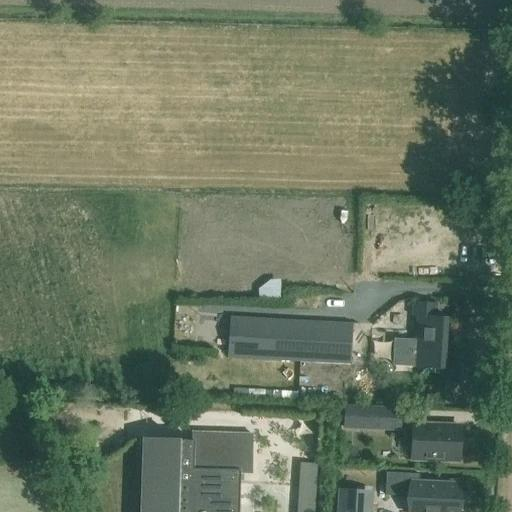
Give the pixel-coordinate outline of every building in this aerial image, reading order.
[(445,370),(448,318),(437,317),(437,304),(414,303),(413,317),(418,317),(415,369),(445,370)] [(232,317),(232,326),(230,354),(230,360),(350,366),(353,324),(232,317)] [(346,407),(345,428),(399,430),(400,409),(346,407)] [(419,421),(419,423),(411,423),(410,457),(457,459),(459,425),(433,424),(433,422),(419,421)] [(241,511),(242,498),(238,497),(240,471),(254,472),(256,433),(196,429),(196,438),(183,437),(183,436),(147,434),(147,437),(142,511),(241,511)] [(314,511),(317,462),(301,461),(297,511),(314,511)] [(385,495),(410,497),(409,511),(457,511),(458,496),(462,496),(462,481),(449,480),(449,484),(419,482),(419,474),(386,473),(385,495)] [(340,489),(338,511),(370,511),(372,491),(340,489)]
